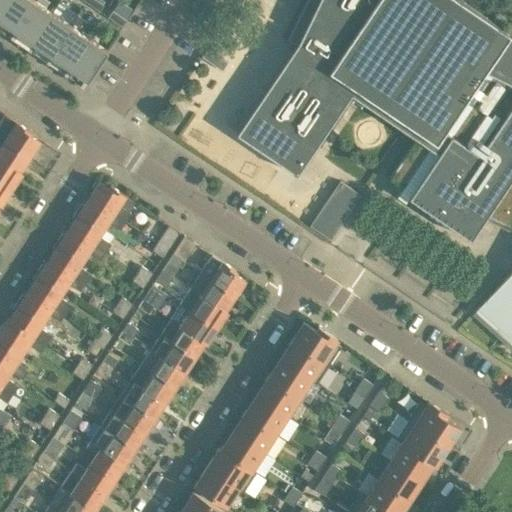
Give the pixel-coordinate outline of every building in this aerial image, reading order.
[(5,0),(0,8),(0,29),(8,35),(31,0),(5,0)] [(50,11),(34,0),(31,0),(8,35),(26,47),(50,11)] [(96,0),(85,0),(84,1),(99,11),(103,4),(96,0)] [(511,35),(508,33),(509,33),(460,0),(305,0),(286,39),(295,44),(235,133),(296,174),(306,158),(308,159),(315,149),(313,148),(350,93),(416,138),(389,176),(412,191),(409,196),(469,237),(485,213),(489,215),(487,220),(509,230),(511,226),(511,35)] [(50,11),(26,47),(44,60),(68,23),(75,13),(57,1),(50,11)] [(111,10),(107,17),(121,26),(125,19),(111,10)] [(44,60),(61,72),(86,35),(68,23),(44,60)] [(106,49),(86,35),(61,72),(81,85),(93,69),(106,49)] [(207,48),(201,56),(221,70),(227,62),(207,48)] [(0,124),(9,130),(4,138),(30,155),(35,149),(33,146),(37,141),(28,135),(31,132),(3,114),(0,117),(0,124)] [(30,155),(4,138),(0,144),(0,160),(17,172),(23,162),(26,162),(30,155)] [(17,172),(0,160),(0,182),(11,189),(21,174),(17,172)] [(338,177),(314,227),(336,238),(361,189),(338,177)] [(0,204),(1,205),(11,189),(0,182),(0,204)] [(134,202),(123,194),(109,185),(107,188),(97,182),(97,183),(94,183),(91,188),(92,190),(87,198),(124,222),(130,212),(128,211),(134,202)] [(120,229),(124,222),(87,198),(82,205),(80,205),(75,212),(101,228),(106,220),(120,229)] [(67,228),(98,248),(104,252),(110,243),(97,234),(101,228),(75,212),(71,218),(72,221),(67,228)] [(166,249),(178,231),(167,224),(155,242),(166,249)] [(99,260),(104,252),(98,248),(67,228),(63,236),(60,235),(56,242),(81,259),(86,251),(99,260)] [(183,234),(171,254),(182,261),(195,243),(183,234)] [(48,259),(78,278),(84,282),(90,273),(77,265),(81,259),(56,242),(51,249),(52,251),(48,259)] [(161,257),(166,249),(155,242),(151,250),(161,257)] [(172,276),(182,261),(171,254),(161,269),(172,276)] [(233,273),(235,270),(211,255),(199,272),(234,295),(238,288),(237,286),(242,279),(233,273)] [(84,282),(78,278),(48,259),(43,266),(40,266),(36,273),(61,289),(66,281),(80,290),(84,282)] [(141,265),(136,272),(147,279),(151,272),(141,265)] [(511,268),(476,308),(511,341),(511,268)] [(165,287),(172,276),(161,269),(154,279),(165,287)] [(142,287),(147,279),(136,272),(131,280),(142,287)] [(189,288),(193,290),(222,309),(227,302),(230,302),(234,295),(199,272),(189,288)] [(28,289),(58,309),(64,313),(70,303),(57,295),(61,289),(36,273),(31,279),(33,282),(28,289)] [(225,311),(222,309),(193,290),(189,288),(179,303),(215,327),(225,311)] [(64,313),(58,309),(28,289),(23,296),(20,296),(16,303),(41,319),(47,311),(60,320),(64,313)] [(141,299),(152,307),(158,298),(146,291),(141,299)] [(121,296),(116,303),(127,310),(131,303),(121,296)] [(148,313),(152,307),(141,299),(137,305),(148,313)] [(8,320),(38,339),(45,343),(51,334),(37,325),(41,319),(16,303),(12,310),(13,312),(8,320)] [(122,317),(127,310),(116,303),(111,310),(122,317)] [(205,342),(215,327),(179,303),(169,318),(205,342)] [(38,339),(8,320),(6,318),(0,327),(0,365),(8,371),(21,379),(28,370),(14,361),(27,342),(40,350),(45,343),(38,339)] [(159,334),(169,340),(195,357),(199,350),(198,348),(202,342),(204,344),(205,342),(169,318),(159,334)] [(334,342),(336,338),(318,326),(315,329),(302,321),(295,331),(296,331),(295,332),(290,340),(327,365),(340,345),(334,342)] [(121,330),(132,337),(138,329),(126,322),(121,330)] [(101,327),(96,334),(107,341),(111,333),(101,327)] [(128,344),(132,337),(121,330),(117,336),(128,344)] [(102,348),(107,341),(96,334),(91,341),(102,348)] [(195,357),(169,340),(159,334),(149,349),(183,371),(187,364),(190,364),(195,357)] [(290,340),(284,348),(278,358),(309,378),(309,379),(315,383),(327,365),(290,340)] [(178,378),(183,371),(149,349),(139,364),(175,388),(179,381),(178,378)] [(101,360),(112,368),(118,359),(107,352),(101,360)] [(80,357),(76,364),(87,371),(91,364),(80,357)] [(297,396),(309,379),(309,378),(278,358),(272,367),(266,376),(297,396)] [(105,378),(112,368),(101,360),(94,371),(105,378)] [(82,378),(87,371),(76,364),(71,371),(82,378)] [(129,379),(133,381),(163,401),(168,394),(170,394),(175,388),(139,364),(129,379)] [(0,387),(5,390),(11,394),(18,384),(5,376),(8,371),(0,365),(0,387)] [(285,414),(297,396),(266,376),(261,384),(260,384),(254,394),(285,414)] [(372,384),(362,377),(358,384),(368,390),(372,384)] [(89,379),(80,392),(92,399),(101,386),(89,379)] [(163,401),(133,381),(129,379),(119,395),(155,418),(159,412),(158,409),(163,401)] [(368,390),(358,384),(353,390),(363,397),(368,390)] [(0,397),(6,402),(11,394),(5,390),(0,387),(0,397)] [(373,397),(383,403),(388,397),(378,390),(373,397)] [(58,392),(53,400),(63,407),(68,399),(58,392)] [(85,409),(92,399),(80,392),(74,402),(85,409)] [(273,432),(285,414),(254,394),(248,403),(248,404),(243,412),(273,432)] [(109,410),(113,413),(143,432),(148,425),(150,425),(155,418),(119,395),(109,410)] [(373,397),(369,404),(379,410),(383,403),(373,397)] [(427,401),(425,404),(419,400),(407,419),(446,445),(458,426),(444,416),(446,413),(427,401)] [(48,407),(43,414),(54,421),(59,414),(48,407)] [(69,409),(61,422),(72,430),(81,416),(69,409)] [(143,432),(113,413),(109,410),(99,425),(135,448),(140,442),(138,439),(143,432)] [(261,450),(273,432),(243,412),(237,421),(237,420),(231,430),(261,450)] [(334,420),(344,426),(349,420),(339,413),(334,420)] [(49,429),(54,421),(43,414),(38,421),(49,429)] [(407,419),(394,438),(400,442),(401,441),(432,462),(434,463),(446,445),(407,419)] [(340,433),(344,426),(334,420),(330,427),(340,433)] [(65,440),(72,430),(61,422),(54,433),(65,440)] [(89,441),(93,444),(123,463),(128,455),(131,455),(135,448),(99,425),(89,441)] [(350,433),(360,440),(364,433),(354,426),(350,433)] [(249,468),(261,450),(231,430),(224,439),(225,440),(220,447),(219,448),(249,468)] [(350,433),(345,440),(355,446),(360,440),(350,433)] [(52,435),(41,452),(52,460),(64,443),(52,435)] [(28,438),(23,445),(34,452),(38,445),(28,438)] [(118,471),(123,463),(93,444),(89,441),(85,447),(95,454),(89,463),(115,480),(119,473),(118,471)] [(401,441),(400,442),(389,459),(423,481),(429,471),(427,470),(432,462),(401,441)] [(29,460),(34,452),(23,445),(18,452),(29,460)] [(236,486),(242,490),(254,472),(248,468),(249,468),(219,448),(220,447),(218,447),(206,465),(237,486),(236,486)] [(311,456),(321,463),(325,456),(315,449),(311,456)] [(48,465),(52,460),(41,452),(37,458),(48,465)] [(311,456),(306,463),(316,469),(321,463),(311,456)] [(389,459),(377,477),(409,498),(414,489),(416,491),(423,481),(389,459)] [(70,471),(73,473),(103,493),(108,486),(111,486),(115,480),(89,463),(86,467),(77,461),(70,471)] [(326,469),(336,476),(340,469),(330,463),(326,469)] [(206,465),(193,484),(225,505),(236,486),(237,486),(206,465)] [(8,468),(3,475),(14,483),(19,475),(8,468)] [(30,469),(21,483),(32,490),(41,476),(30,469)] [(326,469),(322,476),(332,483),(336,476),(326,469)] [(103,493),(73,473),(70,471),(60,486),(96,509),(100,503),(99,500),(103,493)] [(0,483),(9,490),(14,483),(3,475),(0,480),(0,483)] [(377,477),(366,494),(365,495),(391,511),(402,511),(405,507),(403,506),(409,498),(377,477)] [(25,500),(32,490),(21,483),(14,493),(25,500)] [(93,511),(96,509),(60,486),(50,502),(65,511),(93,511)] [(285,495),(295,502),(301,492),(291,486),(285,495)] [(183,511),(222,511),(223,511),(192,490),(186,500),(179,509),(183,511)] [(366,494),(360,490),(347,510),(350,511),(391,511),(365,495),(366,494)] [(17,511),(23,504),(12,497),(1,511),(17,511)] [(65,511),(50,502),(43,511),(65,511)]
